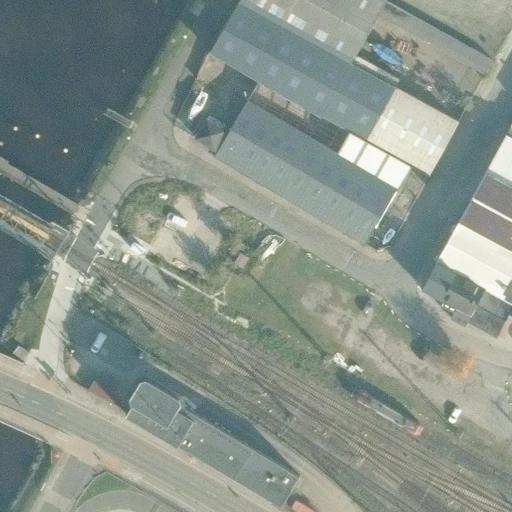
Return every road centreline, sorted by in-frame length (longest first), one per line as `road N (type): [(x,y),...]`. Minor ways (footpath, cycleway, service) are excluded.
road 1 (residential): [(141,142),(395,291),(511,70)]
road 2 (residential): [(141,142),(63,286),(34,400)]
road 3 (secondary): [(34,400),(243,511)]
road 4 (residential): [(220,0),(141,142)]
